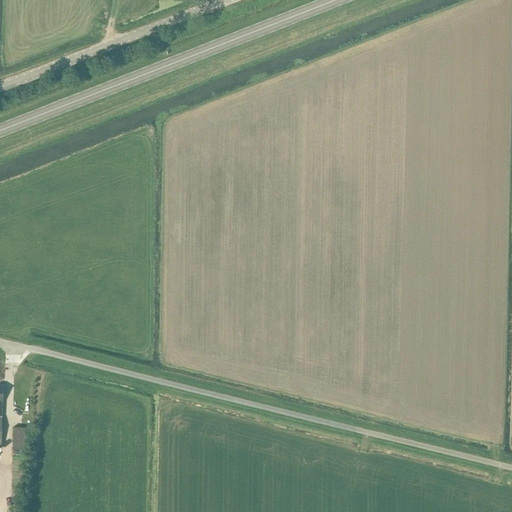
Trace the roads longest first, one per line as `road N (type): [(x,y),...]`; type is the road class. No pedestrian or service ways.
road 1 (unclassified): [(511,471),(0,346)]
road 2 (primary): [(336,0),(0,131)]
road 3 (unclassified): [(0,86),(223,0)]
